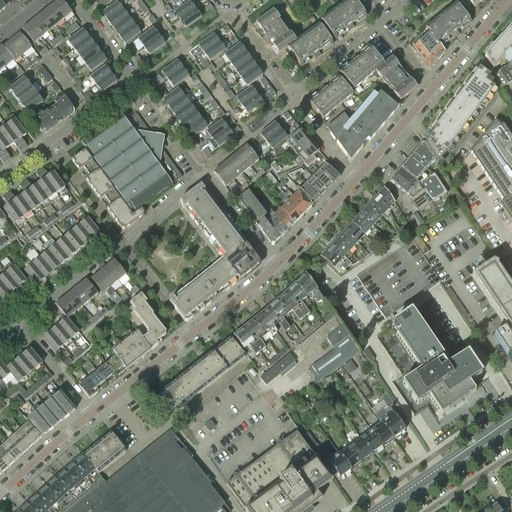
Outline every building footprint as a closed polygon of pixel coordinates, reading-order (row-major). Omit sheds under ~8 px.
[(57,0),(52,5),(64,20),(72,14),(60,0),(57,0)] [(109,3),(109,2),(106,0),(101,0),(96,4),(100,10),(109,3)] [(313,0),(305,6),(308,11),(322,0),(313,0)] [(353,0),(348,0),(320,21),(333,38),(346,29),(348,32),(354,28),(352,25),(365,15),(353,0)] [(440,0),(422,15),(426,19),(445,3),(442,0),(440,0)] [(467,0),(474,8),(484,0),(467,0)] [(141,1),(139,3),(136,4),(140,10),(145,6),(141,1)] [(101,14),(107,22),(123,10),(117,2),(101,14)] [(174,13),(180,21),(195,10),(190,2),(174,13)] [(205,7),(209,13),(213,10),(210,4),(205,7)] [(44,11),(56,26),(64,20),(52,5),(44,11)] [(167,5),(165,7),(163,8),(167,14),(171,11),(167,5)] [(456,5),(426,29),(439,45),(451,36),(454,39),(459,34),(456,31),(469,21),(456,5)] [(148,11),(145,6),(140,10),(144,15),(148,11)] [(129,18),(123,10),(107,22),(113,30),(129,18)] [(201,17),(195,10),(180,21),(185,29),(202,18),(201,17)] [(285,50),(287,49),(296,42),(273,10),(255,23),(265,36),(262,39),(265,44),(269,42),(278,55),(285,50)] [(49,32),(56,26),(44,11),(37,17),(49,32)] [(156,22),(152,16),(148,20),(152,25),(156,22)] [(41,38),(49,32),(37,17),(29,23),(41,38)] [(135,26),(129,18),(113,30),(119,38),(135,26)] [(34,44),(41,38),(29,23),(21,30),(34,44)] [(75,23),(70,27),(73,32),(79,28),(75,23)] [(319,25),(296,42),(287,49),(299,66),(313,56),(315,59),(320,56),(318,52),(331,43),(319,25)] [(141,34),(135,26),(119,38),(125,45),(141,34)] [(230,31),(227,26),(222,29),(226,34),(230,31)] [(511,55),(511,28),(511,26),(484,57),(493,70),(511,55)] [(68,36),(73,32),(70,27),(65,32),(68,36)] [(143,48),(159,36),(153,28),(137,40),(143,48)] [(409,45),(412,49),(423,39),(429,46),(426,49),(431,55),(429,57),(435,63),(444,53),(439,46),(439,45),(426,29),(425,29),(409,45)] [(67,41),(73,50),(89,38),(83,30),(67,41)] [(19,34),(11,41),(23,55),(31,48),(19,34)] [(55,40),(59,44),(64,40),(60,35),(55,40)] [(204,54),(220,43),(214,35),(198,46),(204,54)] [(165,44),(159,36),(143,48),(149,56),(165,44)] [(238,42),(234,37),(230,40),(234,45),(238,42)] [(73,50),(79,57),(95,46),(89,38),(73,50)] [(430,69),(435,63),(429,57),(431,55),(426,49),(429,46),(423,39),(412,49),(426,69),(430,69)] [(50,44),(52,46),(54,48),(59,44),(55,40),(50,44)] [(14,62),(23,55),(11,41),(3,48),(13,61),(14,62)] [(220,43),(204,54),(210,62),(225,51),(220,43)] [(224,55),(230,63),(245,52),(240,44),(224,55)] [(0,60),(5,67),(13,61),(3,48),(1,46),(0,47),(0,60)] [(79,57),(85,65),(100,54),(95,46),(79,57)] [(129,54),(134,51),(130,46),(125,49),(129,54)] [(48,52),(47,50),(45,48),(40,52),(43,56),(48,52)] [(353,90),(375,72),(383,64),(369,48),(357,59),(354,56),(349,60),(352,63),(340,74),(353,90)] [(60,55),(56,50),(52,53),(56,58),(60,55)] [(230,63),(235,71),(251,60),(245,52),(230,63)] [(100,54),(85,65),(91,73),(106,61),(100,54)] [(133,60),(137,65),(142,62),(138,56),(133,60)] [(391,58),(383,64),(375,72),(400,102),(409,95),(416,88),(406,76),(409,73),(405,68),(402,71),(391,58)] [(63,68),(68,65),(64,60),(59,63),(63,68)] [(235,71),(241,79),(257,68),(251,60),(235,71)] [(161,73),(167,81),(183,69),(177,61),(161,73)] [(493,76),(493,77),(501,89),(511,81),(511,78),(508,72),(511,68),(511,61),(505,67),(493,76)] [(210,73),(213,71),(215,70),(211,64),(206,68),(210,73)] [(67,73),(69,72),(72,70),(68,65),(63,68),(67,73)] [(111,75),(105,66),(89,78),(96,86),(111,75)] [(38,71),(43,77),(47,74),(42,68),(38,71)] [(262,76),(257,68),(241,79),(247,87),(262,76)] [(18,78),(24,73),(20,69),(15,73),(18,78)] [(183,69),(167,81),(173,89),(189,77),(183,69)] [(479,69),(475,75),(430,137),(424,146),(435,163),(437,165),(494,89),(490,86),(492,82),(488,79),(490,77),(486,74),(479,69)] [(52,80),(47,74),(43,77),(48,83),(52,80)] [(117,82),(111,75),(96,86),(102,94),(117,82)] [(214,79),(218,84),(223,81),(219,75),(214,79)] [(76,76),(73,78),(71,79),(75,84),(80,81),(76,76)] [(199,81),(195,76),(190,79),(194,85),(199,81)] [(4,82),(8,86),(13,82),(9,78),(4,82)] [(9,90),(15,98),(30,87),(24,78),(9,90)] [(157,84),(154,79),(153,79),(149,82),(153,87),(157,84)] [(263,87),(266,86),(268,84),(264,79),(260,82),(263,87)] [(324,86),(318,90),(321,93),(308,104),(322,120),(352,95),(338,79),(326,89),(324,86)] [(222,89),(225,87),(226,86),(223,81),(218,84),(222,89)] [(59,91),(55,84),(51,87),(55,94),(59,91)] [(367,97),(376,88),(377,87),(374,84),(366,92),(358,98),(360,101),(345,111),(347,114),(361,106),(362,104),(361,101),(367,97)] [(78,94),(80,93),(83,91),(78,86),(74,89),(78,94)] [(202,95),(206,92),(203,86),(198,90),(202,95)] [(15,98),(21,107),(36,95),(30,87),(15,98)] [(241,107),(257,96),(251,87),(235,99),(241,107)] [(168,108),(184,97),(178,89),(162,100),(168,108)] [(266,101),(276,95),(272,89),(262,96),(266,101)] [(162,90),(157,93),(161,98),(166,95),(162,90)] [(225,94),(229,100),(234,97),(230,91),(225,94)] [(397,108),(395,106),(377,91),(350,124),(343,115),(326,129),(350,162),(363,148),(362,147),(367,140),(369,142),(397,109),(398,109),(397,108)] [(210,97),(206,92),(202,95),(206,100),(210,97)] [(43,103),(36,95),(21,107),(28,115),(43,103)] [(63,96),(54,103),(57,107),(49,113),(47,111),(42,115),(41,112),(31,119),(42,134),(44,135),(74,113),(74,111),(63,96)] [(241,107),(247,115),(263,104),(257,96),(241,107)] [(87,97),(84,98),(82,100),(86,105),(91,102),(87,97)] [(168,108),(174,116),(190,104),(184,97),(168,108)] [(214,102),(210,105),(214,110),(218,107),(214,102)] [(195,112),(190,104),(174,116),(180,124),(195,112)] [(220,110),(216,113),(220,119),(224,115),(220,110)] [(180,124),(186,132),(201,120),(195,112),(180,124)] [(126,122),(120,113),(80,142),(86,150),(97,165),(107,179),(118,194),(128,208),(132,214),(140,209),(172,186),(172,185),(182,178),(162,150),(166,148),(163,144),(163,140),(164,136),(157,135),(154,131),(150,134),(136,114),(126,122)] [(291,118),(287,113),(282,116),(286,121),(291,118)] [(12,117),(0,125),(0,135),(9,148),(13,145),(19,153),(27,147),(21,139),(26,136),(12,117)] [(186,132),(192,139),(207,128),(201,120),(186,132)] [(206,132),(212,140),(228,129),(221,121),(206,132)] [(511,139),(503,125),(501,126),(495,122),(495,121),(469,153),(471,155),(511,215),(511,139)] [(274,123),(259,135),(266,143),(281,131),(274,123)] [(299,129),(295,123),(291,127),(295,132),(299,129)] [(218,148),(234,137),(228,129),(212,140),(218,148)] [(307,137),(301,130),(285,143),(292,150),(307,137)] [(281,131),(266,143),(272,151),(287,138),(281,131)] [(0,135),(0,160),(3,165),(10,159),(4,151),(9,148),(0,135)] [(292,150),(298,157),(313,145),(307,137),(292,150)] [(197,147),(198,147),(202,143),(198,138),(193,141),(197,147)] [(422,144),(401,170),(420,186),(432,203),(447,193),(434,173),(433,174),(427,169),(429,167),(435,163),(424,146),(423,145),(422,144)] [(319,152),(313,145),(298,157),(304,165),(304,164),(309,160),(313,156),(319,152)] [(247,146),(238,153),(250,168),(259,161),(247,146)] [(206,158),(210,154),(206,149),(202,152),(206,158)] [(86,172),(90,169),(97,165),(86,150),(71,161),(79,171),(83,168),(86,172)] [(242,174),(250,168),(238,153),(230,160),(242,174)] [(268,155),(263,159),(267,163),(271,159),(268,155)] [(234,181),(242,174),(230,160),(222,166),(234,181)] [(273,170),(277,166),(274,162),(269,166),(273,170)] [(327,162),(319,171),(331,186),(339,178),(332,170),(333,169),(327,162)] [(97,165),(90,169),(86,172),(89,177),(85,180),(93,190),(107,179),(97,165)] [(225,188),(234,181),(222,166),(213,173),(225,188)] [(41,182),(36,186),(50,205),(67,193),(53,174),(48,177),(43,169),(35,175),(41,182)] [(262,170),(256,175),(259,178),(265,173),(262,170)] [(419,212),(432,203),(420,186),(401,170),(400,170),(401,171),(391,183),(408,198),(419,212)] [(331,186),(319,171),(312,178),(325,193),(331,186)] [(253,183),(259,178),(256,175),(250,179),(253,183)] [(312,178),(306,184),(318,199),(325,193),(312,178)] [(107,202),(111,198),(118,194),(107,179),(93,190),(100,200),(104,197),(107,202)] [(34,217),(50,205),(36,186),(32,189),(26,181),(19,186),(25,194),(20,198),(34,217)] [(246,183),(240,188),(242,192),(248,187),(246,183)] [(311,206),(318,199),(306,184),(300,190),(298,189),(297,190),(299,191),(311,206)] [(222,259),(224,261),(246,244),(201,185),(180,201),(182,209),(184,208),(187,206),(191,212),(188,214),(198,227),(201,225),(206,231),(203,233),(213,247),(216,245),(220,250),(217,253),(222,259)] [(237,196),(242,192),(240,188),(234,193),(237,196)] [(376,198),(388,210),(394,203),(384,189),(376,198)] [(298,192),(293,197),(306,212),(311,206),(299,191),(297,190),(296,190),(298,192)] [(237,200),(246,212),(257,204),(248,192),(237,200)] [(279,195),(286,201),(287,200),(288,198),(282,192),(279,195)] [(17,229),(34,217),(20,198),(15,201),(10,193),(2,198),(8,206),(3,210),(17,229)] [(128,208),(118,194),(111,198),(107,202),(110,206),(107,209),(114,219),(128,208)] [(287,200),(286,201),(286,202),(287,203),(299,218),(306,212),(293,197),(288,202),(287,200)] [(380,218),(388,210),(376,198),(368,207),(380,218)] [(257,204),(246,212),(255,224),(265,216),(265,215),(269,211),(261,201),(257,204)] [(293,224),(299,218),(287,203),(286,202),(284,203),(286,205),(281,209),(293,224)] [(372,227),(380,218),(368,207),(359,216),(372,227)] [(128,208),(114,219),(121,230),(124,230),(143,216),(144,213),(140,209),(132,214),(128,208)] [(287,231),(293,224),(281,209),(276,215),(274,213),(273,214),(275,216),(287,231)] [(275,243),(287,231),(275,216),(273,214),(268,220),(266,218),(257,227),(270,244),(275,243)] [(424,225),(417,214),(411,217),(418,228),(424,225)] [(352,224),(364,236),(372,227),(359,216),(352,224)] [(80,225),(92,240),(100,233),(87,219),(80,225)] [(344,232),(356,244),(364,236),(352,224),(344,232)] [(92,240),(80,225),(72,232),(84,246),(92,240)] [(14,231),(7,236),(9,240),(16,235),(14,231)] [(72,232),(64,238),(76,253),(84,246),(72,232)] [(349,252),(356,244),(344,232),(336,240),(349,252)] [(76,253),(64,238),(56,245),(68,259),(76,253)] [(341,261),(349,252),(336,240),(328,249),(341,261)] [(224,261),(236,276),(240,281),(259,266),(259,262),(246,244),(224,261)] [(56,245),(48,251),(60,266),(68,259),(56,245)] [(333,269),(341,261),(328,249),(320,258),(333,269)] [(60,266),(48,251),(40,258),(52,273),(60,266)] [(40,258),(32,265),(44,279),(52,273),(40,258)] [(114,260),(113,260),(106,267),(118,281),(126,275),(114,260)] [(184,322),(187,322),(240,281),(236,276),(224,261),(177,299),(177,300),(176,301),(174,298),(169,302),(184,322)] [(511,364),(511,289),(494,261),(471,276),(502,322),(508,331),(505,332),(504,330),(494,337),(511,364)] [(44,279),(32,265),(24,271),(36,286),(44,279)] [(14,267),(6,273),(18,288),(26,281),(14,267)] [(111,287),(118,281),(106,267),(99,273),(111,287)] [(0,276),(0,282),(10,294),(18,288),(6,273),(1,277),(0,276)] [(103,294),(111,287),(99,273),(91,279),(103,294)] [(317,304),(323,301),(316,291),(305,274),(295,284),(306,299),(305,298),(311,294),(317,304)] [(85,280),(78,286),(90,301),(97,294),(85,280)] [(0,298),(2,301),(10,294),(0,282),(0,298)] [(295,284),(286,293),(294,304),(304,319),(309,315),(305,308),(310,305),(306,299),(295,284)] [(82,307),(90,301),(78,286),(70,292),(82,307)] [(139,291),(135,286),(130,290),(134,295),(139,291)] [(75,313),(82,307),(70,292),(63,299),(75,313)] [(294,304),(286,293),(277,301),(285,313),(288,316),(292,312),(299,322),(304,319),(294,304)] [(125,295),(120,299),(123,303),(128,299),(125,295)] [(150,306),(147,302),(141,295),(122,310),(138,332),(151,351),(158,346),(165,340),(165,336),(166,333),(152,316),(153,315),(153,314),(147,308),(150,306)] [(67,320),(75,313),(63,299),(55,305),(66,319),(67,320)] [(118,307),(123,303),(120,299),(115,303),(118,307)] [(277,301),(268,309),(263,313),(273,327),(277,324),(284,334),(289,329),(283,320),(288,316),(285,313),(277,301)] [(99,312),(103,316),(108,312),(104,308),(99,312)] [(103,316),(99,312),(94,316),(98,320),(103,316)] [(411,312),(393,325),(399,334),(395,336),(419,372),(401,384),(416,406),(428,398),(440,416),(474,393),(468,384),(480,376),(465,354),(448,366),(411,312)] [(277,333),(273,327),(263,313),(253,321),(263,335),(268,331),(272,337),(277,333)] [(322,319),(324,322),(326,324),(334,317),(333,316),(331,313),(322,319)] [(341,328),(334,317),(326,324),(296,349),(304,358),(325,341),(326,343),(327,342),(329,345),(333,341),(340,349),(319,364),(327,376),(358,353),(352,344),(341,328)] [(75,337),(78,333),(67,320),(66,319),(59,325),(73,342),(77,339),(75,337)] [(93,325),(92,323),(89,320),(84,324),(88,329),(93,325)] [(258,339),(263,335),(253,321),(243,329),(252,342),(260,353),(265,349),(258,339)] [(310,328),(312,331),(321,324),(318,321),(310,328)] [(88,329),(84,324),(79,329),(83,333),(88,329)] [(59,325),(51,332),(63,346),(67,343),(69,345),(73,342),(59,325)] [(139,360),(151,351),(138,332),(134,336),(127,328),(123,331),(129,339),(125,342),(139,360)] [(305,337),(312,331),(310,328),(303,335),(305,337)] [(255,357),(260,353),(252,342),(243,329),(233,336),(243,350),(248,347),(255,357)] [(59,350),(63,346),(51,332),(43,339),(57,356),(61,352),(59,350)] [(295,345),(303,338),(301,335),(293,342),(295,345)] [(116,379),(139,360),(125,342),(121,346),(115,338),(111,341),(117,349),(113,352),(116,356),(105,364),(116,379)] [(213,353),(158,396),(173,415),(227,372),(228,372),(245,358),(230,339),(212,353),(213,353)] [(85,345),(79,350),(82,354),(88,349),(85,345)] [(30,349),(22,356),(34,371),(42,364),(30,349)] [(93,357),(97,354),(93,349),(89,353),(93,357)] [(277,355),(279,358),(287,352),(285,349),(277,355)] [(76,359),(82,354),(79,350),(73,355),(76,359)] [(369,363),(374,360),(367,350),(362,353),(369,363)] [(269,362),(271,365),(272,365),(279,358),(277,355),(273,359),(268,352),(263,357),(268,363),(269,362)] [(264,375),(261,377),(260,379),(261,380),(265,385),(281,373),(283,376),(295,367),(295,366),(295,365),(293,363),(294,362),(289,355),(265,375),(264,375)] [(14,363),(26,377),(34,371),(22,356),(14,363)] [(69,358),(63,363),(66,367),(72,362),(69,358)] [(0,378),(2,381),(10,375),(8,372),(6,369),(0,361),(0,378)] [(79,361),(75,364),(79,369),(83,365),(79,361)] [(14,363),(6,369),(8,372),(10,375),(18,384),(26,377),(14,363)] [(75,372),(79,369),(75,364),(71,368),(75,372)] [(105,364),(96,372),(107,386),(116,379),(105,364)] [(260,379),(261,377),(258,372),(258,371),(252,365),(243,373),(254,386),(256,384),(261,380),(260,379)] [(267,369),(267,368),(264,366),(258,372),(261,377),(264,375),(263,372),(267,369)] [(98,393),(107,386),(96,372),(88,379),(98,393)] [(43,385),(48,381),(45,377),(40,381),(43,385)] [(89,400),(98,393),(88,379),(78,386),(89,400)] [(35,385),(39,389),(43,385),(40,381),(35,385)] [(18,384),(13,389),(16,393),(17,391),(22,388),(18,384)] [(35,385),(30,389),(34,393),(39,389),(35,385)] [(30,389),(26,393),(29,397),(34,393),(30,389)] [(29,397),(26,393),(25,392),(21,396),(25,400),(29,397)] [(11,397),(8,393),(2,397),(6,401),(11,397)] [(43,406),(58,425),(75,411),(60,393),(43,406)] [(393,404),(387,395),(381,399),(387,408),(393,404)] [(10,403),(14,407),(21,402),(17,397),(10,403)] [(24,405),(21,402),(14,407),(17,411),(24,405)] [(27,423),(41,438),(42,437),(58,425),(43,406),(27,419),(29,421),(27,423)] [(380,423),(393,440),(395,439),(396,439),(400,437),(400,435),(404,432),(400,426),(401,425),(390,410),(386,413),(383,410),(376,416),(380,423)] [(209,432),(215,428),(210,422),(205,427),(209,432)] [(40,440),(41,438),(27,423),(21,429),(35,445),(40,440)] [(383,448),(393,440),(380,423),(370,430),(383,448)] [(28,451),(35,445),(21,429),(14,435),(28,451)] [(372,455),(383,448),(370,430),(360,438),(372,455)] [(171,431),(133,461),(105,483),(105,482),(104,482),(104,483),(95,490),(87,497),(78,504),(69,511),(68,511),(223,511),(220,508),(225,505),(210,486),(211,484),(191,459),(192,458),(171,431)] [(308,432),(302,436),(311,450),(317,446),(308,432)] [(322,499),(316,491),(331,480),(296,433),(226,485),(245,511),(303,511),(305,511),(322,499)] [(126,452),(111,434),(83,456),(94,470),(98,474),(126,452)] [(21,457),(28,451),(14,435),(7,441),(21,457)] [(362,463),(372,455),(360,438),(349,446),(362,463)] [(15,463),(21,457),(7,441),(1,447),(15,463)] [(351,471),(362,463),(349,446),(338,454),(351,471)] [(0,460),(8,469),(15,463),(1,447),(0,447),(0,460)] [(350,472),(351,471),(338,454),(333,457),(331,454),(322,460),(330,471),(332,470),(335,474),(336,474),(340,480),(344,476),(346,477),(350,474),(350,472)] [(89,474),(94,470),(83,456),(73,464),(85,478),(87,480),(92,477),(89,474)] [(73,464),(65,471),(79,488),(83,484),(80,482),(85,478),(73,464)] [(75,491),(79,488),(65,471),(56,478),(68,492),(73,488),(75,491)] [(56,478),(47,487),(62,503),(66,499),(63,496),(68,492),(56,478)] [(102,480),(93,488),(95,490),(104,483),(102,480)] [(47,487),(38,495),(50,509),(56,503),(58,506),(62,503),(47,487)] [(87,497),(95,490),(93,488),(85,495),(87,497)] [(38,495),(28,504),(35,511),(46,511),(50,509),(38,495)] [(78,504),(87,497),(85,495),(76,502),(78,504)] [(69,511),(78,504),(76,502),(67,509),(69,511)]
